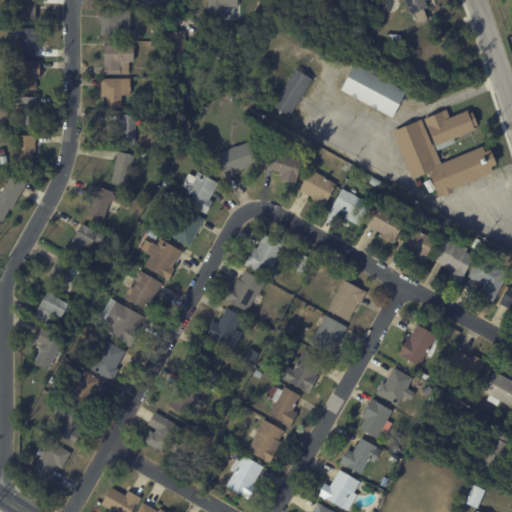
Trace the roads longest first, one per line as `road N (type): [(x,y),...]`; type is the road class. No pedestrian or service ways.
road 1 (residential): [(70,511),(236,217),(255,207),(273,209),(511,337)]
road 2 (residential): [(0,483),(6,294),(69,149),(72,0)]
road 3 (residential): [(111,447),(227,511),(277,510),(402,284)]
